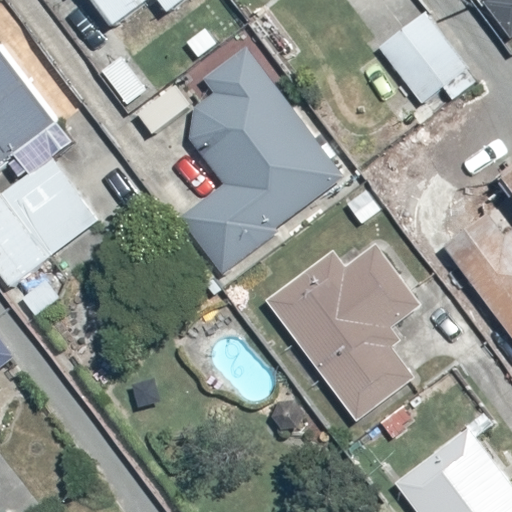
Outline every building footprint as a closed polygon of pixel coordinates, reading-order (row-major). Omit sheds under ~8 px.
[(93,0),(118,32),(159,2),(172,18),(195,0),(93,0)] [(511,0),(478,0),(511,42),(511,0)] [(466,64),(426,11),(380,45),(420,98),(466,64)] [(349,179),(250,51),(206,84),(217,98),(198,112),(194,142),(228,189),(183,222),(222,275),(349,179)] [(0,175),(62,128),(3,52),(0,53),(0,175)] [(66,297),(44,266),(99,226),(51,160),(0,197),(0,271),(12,288),(35,320),(66,297)] [(511,189),(511,203),(445,250),(511,337),(511,184),(510,186),(511,189)] [(349,271),(336,253),(268,305),(360,427),(419,382),(396,352),(404,345),(395,332),(427,311),(380,248),(349,271)] [(0,373),(18,359),(0,336),(0,373)] [(511,511),(511,483),(473,432),(400,487),(419,511),(511,511)]
